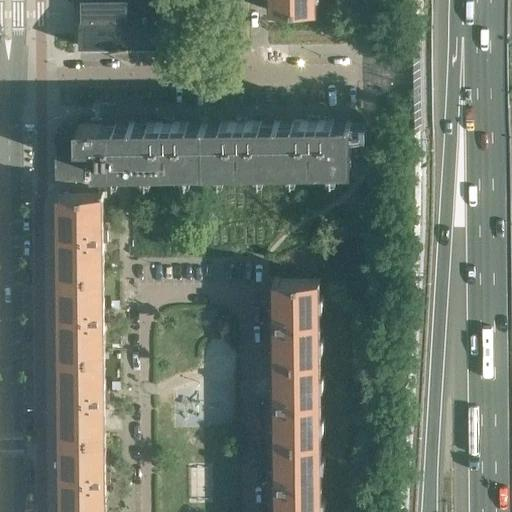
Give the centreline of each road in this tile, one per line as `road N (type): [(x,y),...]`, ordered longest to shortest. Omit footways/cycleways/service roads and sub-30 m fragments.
road 1 (motorway): [(484,33),(445,227),(430,511)]
road 2 (motorway): [(484,33),(490,511)]
road 3 (tertiary): [(13,505),(10,90)]
road 4 (residential): [(144,288),(251,287),(256,511)]
road 5 (residential): [(10,90),(240,75)]
road 6 (residential): [(149,511),(144,288)]
